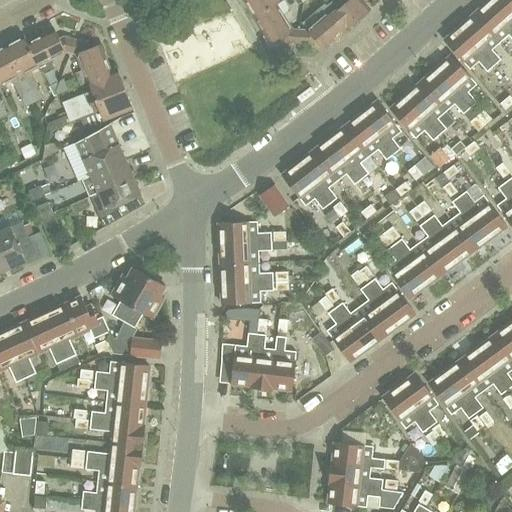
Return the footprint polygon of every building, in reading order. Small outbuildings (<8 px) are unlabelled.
[(244,0),(255,17),(283,0),(244,0)] [(290,11),(283,0),(255,17),(270,43),(281,36),(284,41),(296,42),(297,30),(292,29),(283,15),(290,11)] [(342,0),(333,0),(326,7),(330,11),(345,30),(369,9),(361,0),(349,0),(346,3),(342,0)] [(511,38),(511,25),(489,0),(475,13),(493,34),(500,42),(509,35),(511,38)] [(511,0),(489,0),(511,25),(511,0)] [(345,30),(330,11),(326,7),(324,4),(302,23),(308,30),(307,30),(301,30),(299,43),(311,44),(315,41),(323,49),(345,30)] [(475,13),(460,26),(494,65),(501,59),(493,49),(500,42),(493,34),(475,13)] [(460,26),(445,40),(470,69),(479,61),(487,71),(494,65),(460,26)] [(45,32),(27,42),(39,64),(43,72),(54,67),(50,58),(64,51),(69,52),(74,38),(64,36),(59,38),(53,27),(45,32)] [(24,36),(7,45),(35,102),(43,98),(28,69),(39,64),(27,42),(24,36)] [(79,84),(88,81),(111,72),(100,44),(89,48),(86,42),(78,40),(73,53),(78,54),(83,69),(75,72),(79,84)] [(0,48),(0,81),(0,82),(1,83),(11,78),(26,106),(35,102),(7,45),(0,48)] [(469,92),(477,85),(452,55),(437,68),(471,107),(478,101),(469,92)] [(437,68),(421,82),(447,111),(456,104),(464,113),(471,107),(437,68)] [(66,111),(125,88),(117,70),(111,72),(88,81),(92,92),(63,103),(66,111)] [(68,90),(63,78),(60,80),(56,92),(57,95),(68,90)] [(421,82),(406,95),(440,134),(447,128),(455,121),(447,111),(421,82)] [(46,122),(45,134),(80,118),(99,109),(103,119),(133,108),(125,88),(66,111),(66,113),(46,122)] [(406,95),(391,109),(417,138),(425,131),(433,140),(440,134),(406,95)] [(511,98),(510,96),(499,104),(505,111),(511,105),(511,98)] [(393,138),(402,131),(379,101),(362,114),(394,154),(401,149),(393,138)] [(484,109),(478,115),(486,125),(493,119),(484,109)] [(386,160),(394,154),(362,114),(347,126),(365,149),(370,156),(378,149),(386,160)] [(480,131),(486,125),(478,115),(471,121),(480,131)] [(76,140),(63,146),(77,181),(82,179),(127,160),(120,143),(118,144),(117,140),(118,139),(111,122),(76,140)] [(341,130),(331,138),(362,179),(378,166),(370,156),(365,149),(347,126),(341,130)] [(331,138),(316,150),(327,164),(339,180),(347,174),(355,184),(362,179),(331,138)] [(451,149),(455,153),(456,154),(465,146),(460,141),(451,149)] [(463,149),(469,156),(479,148),(473,141),(463,149)] [(447,144),(433,156),(441,165),(455,153),(451,149),(447,144)] [(327,164),(316,150),(299,162),(330,203),(337,198),(330,187),(339,180),(327,164)] [(89,196),(90,195),(98,192),(134,177),(127,160),(82,179),(89,196)] [(299,162),(283,175),(306,205),(315,198),(323,209),(330,203),(299,162)] [(503,178),(510,173),(503,162),(495,168),(503,178)] [(443,172),(449,179),(459,172),(453,164),(443,172)] [(408,171),(415,181),(423,175),(415,165),(408,171)] [(134,177),(98,192),(90,195),(98,213),(105,227),(123,216),(118,204),(141,194),(134,177)] [(401,197),(411,189),(405,182),(395,190),(401,197)] [(450,198),(457,192),(450,182),(442,187),(450,198)] [(497,204),(511,224),(511,193),(505,183),(497,189),(505,199),(497,204)] [(40,184),(28,190),(33,201),(45,195),(40,184)] [(260,195),(274,216),(289,207),(274,185),(260,195)] [(384,197),(390,205),(400,198),(394,189),(384,197)] [(490,238),(507,226),(484,194),(475,201),(467,190),(460,196),(490,238)] [(451,218),(474,250),(490,238),(460,196),(452,201),(460,212),(451,218)] [(35,206),(40,217),(52,212),(47,201),(35,206)] [(424,201),(416,206),(424,217),(432,211),(424,201)] [(340,202),(333,207),(337,213),(341,218),(348,213),(340,202)] [(360,211),(366,219),(376,211),(370,204),(360,211)] [(424,217),(416,206),(409,212),(417,222),(424,217)] [(331,224),(339,217),(333,209),(324,216),(331,224)] [(52,212),(40,217),(45,228),(57,223),(52,212)] [(457,262),(474,250),(451,218),(442,225),(434,214),(427,220),(457,262)] [(425,251),(441,274),(457,262),(427,220),(419,225),(427,236),(418,242),(425,251)] [(10,226),(0,230),(0,249),(8,269),(25,261),(26,263),(37,258),(22,221),(10,226)] [(257,221),(247,222),(219,223),(219,243),(271,241),(271,232),(258,233),(257,221)] [(342,222),(335,228),(343,238),(350,232),(342,222)] [(392,226),(385,232),(393,242),(400,237),(392,226)] [(273,232),(273,241),(286,240),(285,232),(273,232)] [(393,242),(385,232),(378,237),(386,248),(393,242)] [(394,244),(424,286),(441,274),(425,251),(418,242),(409,249),(401,238),(394,244)] [(219,243),(220,264),(259,262),(258,251),(287,250),(287,240),(286,240),(273,241),(271,241),(219,243)] [(394,260),(386,266),(409,297),(424,286),(394,244),(386,249),(394,260)] [(0,272),(8,269),(0,249),(0,272)] [(220,264),(220,284),(273,282),(273,273),(259,273),(259,262),(220,264)] [(365,265),(358,271),(366,281),(373,276),(365,265)] [(149,277),(133,268),(127,278),(122,275),(112,295),(121,300),(113,316),(124,322),(149,277)] [(358,285),(365,280),(357,270),(351,274),(358,285)] [(275,273),(276,282),(289,281),(288,272),(275,273)] [(152,319),(163,298),(159,296),(165,285),(149,277),(124,322),(135,327),(142,314),(152,319)] [(399,326),(415,314),(392,281),(383,288),(375,278),(368,284),(399,326)] [(289,290),(289,281),(276,282),(276,290),(289,290)] [(260,303),(260,291),(273,290),(273,282),(220,284),(221,304),(260,303)] [(382,338),(399,326),(368,284),(360,289),(368,299),(359,306),(382,338)] [(324,294),(332,304),(339,298),(331,288),(324,294)] [(326,311),(333,306),(325,295),(318,301),(326,311)] [(86,308),(81,297),(65,304),(79,335),(90,330),(94,339),(109,333),(103,317),(97,320),(90,306),(86,308)] [(342,302),(335,308),(365,350),(382,338),(359,306),(350,312),(342,302)] [(79,335),(65,304),(45,314),(70,367),(79,363),(68,339),(79,335)] [(227,308),(221,316),(221,319),(258,322),(259,307),(252,307),(227,308)] [(335,323),(326,329),(349,361),(365,350),(335,308),(327,313),(335,323)] [(49,349),(60,372),(70,367),(45,314),(24,323),(38,353),(49,349)] [(258,319),(257,332),(266,332),(267,320),(258,319)] [(288,320),(278,319),(277,332),(286,333),(288,320)] [(121,342),(113,354),(159,360),(161,342),(132,338),(137,329),(135,327),(124,322),(116,339),(121,342)] [(38,353),(24,323),(4,332),(18,361),(25,377),(26,377),(28,385),(36,382),(33,374),(35,373),(28,358),(38,353)] [(511,327),(509,324),(493,335),(511,360),(511,327)] [(312,338),(325,355),(334,349),(321,331),(312,338)] [(0,333),(0,370),(9,367),(16,382),(25,377),(18,361),(4,332),(0,333)] [(248,333),(246,346),(222,344),(220,375),(231,376),(230,384),(250,386),(249,388),(250,388),(255,347),(257,334),(248,333)] [(271,390),(274,349),(264,348),(266,335),(257,334),(255,347),(250,388),(271,390)] [(511,379),(508,374),(511,370),(511,360),(493,335),(477,347),(508,389),(511,386),(511,379)] [(116,339),(110,336),(107,340),(111,348),(113,354),(121,342),(116,339)] [(291,390),(295,362),(295,351),(284,350),(286,337),(276,336),(275,349),(274,349),(271,390),(271,391),(271,388),(291,390)] [(98,354),(111,348),(107,340),(94,346),(98,354)] [(477,347),(461,359),(484,391),(493,385),(500,395),(508,389),(477,347)] [(484,391),(461,359),(444,372),(476,413),(483,408),(475,398),(484,391)] [(110,362),(108,373),(96,372),(95,380),(147,385),(149,366),(110,362)] [(80,370),(79,379),(90,380),(92,380),(93,371),(80,370)] [(476,413),(444,372),(428,384),(451,415),(460,409),(468,419),(476,413)] [(439,405),(415,373),(399,386),(429,427),(436,421),(429,412),(439,405)] [(89,390),(90,380),(79,379),(77,378),(76,388),(89,390)] [(106,390),(105,402),(144,405),(147,385),(95,380),(94,389),(106,390)] [(399,386),(382,398),(405,430),(415,423),(422,432),(429,427),(399,386)] [(511,396),(510,393),(503,399),(510,409),(511,407),(511,396)] [(105,402),(103,413),(91,412),(90,420),(142,425),(144,405),(105,402)] [(73,419),(75,419),(86,419),(86,410),(74,409),(73,419)] [(478,417),(486,427),(493,421),(486,411),(478,417)] [(484,425),(477,415),(469,420),(477,431),(484,425)] [(36,417),(19,419),(22,436),(34,435),(36,417)] [(86,419),(75,419),(75,428),(87,429),(88,420),(86,419)] [(112,432),(111,443),(142,446),(145,426),(142,425),(90,420),(89,429),(112,432)] [(49,422),(37,421),(35,434),(47,435),(49,422)] [(438,423),(431,429),(438,439),(445,434),(438,423)] [(0,453),(4,451),(10,449),(0,425),(0,453)] [(431,430),(424,435),(432,446),(439,440),(431,430)] [(372,459),(373,446),(334,442),(332,463),(330,462),(330,463),(370,468),(384,469),(385,460),(372,459)] [(140,467),(142,446),(111,443),(110,455),(87,453),(87,461),(138,467),(140,467)] [(425,461),(426,461),(421,455),(411,443),(398,462),(386,460),(385,469),(418,473),(425,461)] [(4,451),(2,472),(31,476),(33,450),(15,448),(15,452),(4,451)] [(72,450),(71,459),(84,460),(85,451),(72,450)] [(501,475),(511,465),(511,461),(506,454),(499,460),(499,461),(494,466),(501,475)] [(462,466),(471,470),(477,459),(468,455),(462,466)] [(83,469),(84,460),(71,459),(70,468),(83,469)] [(136,486),(138,467),(87,461),(86,470),(97,471),(96,482),(106,483),(136,486)] [(369,478),(370,468),(330,463),(328,483),(330,484),(382,490),(383,480),(369,478)] [(469,472),(456,465),(444,486),(458,493),(469,472)] [(499,483),(505,490),(511,484),(511,478),(509,475),(499,483)] [(398,481),(385,479),(384,488),(397,490),(398,481)] [(45,482),(35,481),(34,495),(44,496),(45,482)] [(133,506),(136,486),(106,483),(96,482),(94,493),(83,492),(82,501),(133,506)] [(382,490),(330,484),(327,503),(366,508),(367,496),(379,497),(378,508),(393,510),(404,492),(382,490)] [(418,502),(426,507),(432,496),(424,492),(418,502)] [(46,509),(47,497),(35,496),(34,508),(46,509)] [(132,511),(133,506),(82,501),(81,509),(95,511),(94,511),(132,511)]
